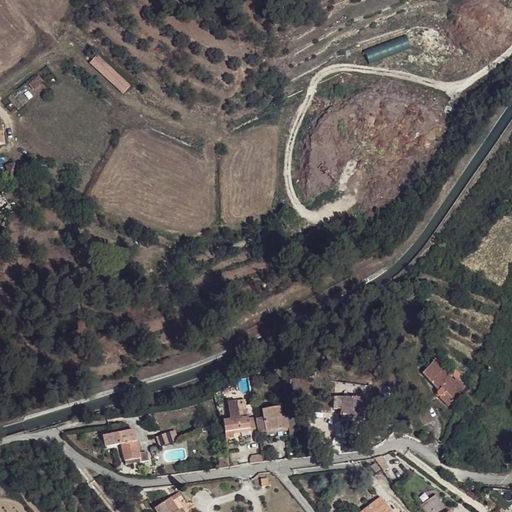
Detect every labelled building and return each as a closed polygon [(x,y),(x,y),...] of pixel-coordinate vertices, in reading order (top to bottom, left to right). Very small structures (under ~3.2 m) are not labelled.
[(130,87),(96,56),(90,63),(123,94),(130,87)] [(42,82),(39,77),(30,84),(33,89),(42,82)] [(17,175),(14,164),(5,167),(9,178),(17,175)] [(393,330),(397,323),(393,321),(389,327),(393,330)] [(404,352),(411,343),(401,335),(393,344),(404,352)] [(452,382),(432,363),(422,374),(438,391),(437,393),(437,395),(439,396),(441,396),(439,398),(448,407),(454,400),(462,392),(452,382)] [(456,379),(452,382),(462,392),(465,387),(456,379)] [(364,399),(334,398),(333,410),(341,410),(341,417),(350,418),(350,422),(363,422),(364,399)] [(251,438),(255,437),(253,423),(249,423),(248,420),(248,417),(247,417),(245,401),(227,403),(230,420),(223,421),(224,433),(240,430),(241,436),(250,435),(251,438)] [(279,408),(262,411),(264,419),(266,432),(288,428),(286,418),(286,417),(281,418),(279,408)] [(426,408),(416,414),(424,426),(433,421),(426,408)] [(293,416),(286,418),(288,428),(295,427),(293,416)] [(253,423),(255,437),(259,437),(258,436),(256,420),(256,418),(248,420),(249,423),(253,423)] [(264,419),(256,420),(258,436),(266,435),(266,432),(264,419)] [(376,435),(387,428),(383,422),(372,428),(376,435)] [(103,437),(104,441),(108,447),(120,445),(124,461),(125,461),(139,459),(139,463),(148,461),(146,453),(139,454),(133,431),(103,437)] [(174,442),(173,440),(170,432),(156,438),(159,447),(174,442)] [(250,464),(263,462),(262,455),(252,456),(250,460),(250,464)] [(227,456),(218,457),(219,469),(230,467),(227,456)] [(381,456),(374,459),(384,472),(389,468),(383,459),(381,456)] [(379,470),(374,464),(370,467),(375,473),(379,470)] [(269,485),(267,478),(260,479),(261,486),(269,485)] [(175,496),(170,499),(178,511),(183,511),(177,504),(179,502),(175,496)] [(446,511),(434,496),(420,507),(424,511),(446,511)] [(178,511),(170,499),(166,502),(163,498),(157,502),(160,506),(154,509),(156,511),(178,511)] [(380,498),(365,509),(367,511),(387,511),(383,507),(386,505),(380,498)]
